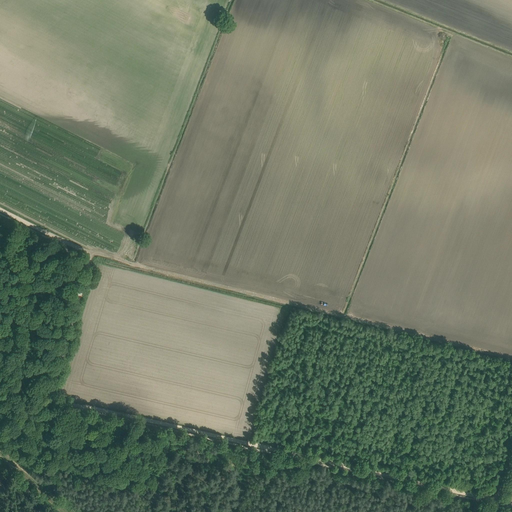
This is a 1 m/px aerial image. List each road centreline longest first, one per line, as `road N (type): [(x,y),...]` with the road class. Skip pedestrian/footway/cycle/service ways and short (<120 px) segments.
road 1 (track): [(511,504),(48,396)]
road 2 (track): [(511,358),(89,254)]
road 3 (track): [(46,403),(89,254)]
